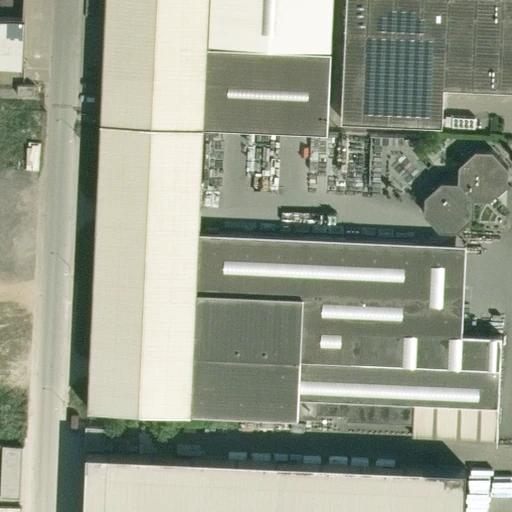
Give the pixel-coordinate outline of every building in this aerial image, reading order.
[(106,0),(101,120),(204,125),(204,124),(328,130),(330,51),(207,46),(209,0),(106,0)] [(209,0),(207,46),(330,51),(332,0),(209,0)] [(511,0),(346,0),(341,119),(442,123),(444,85),(511,88),(511,0)] [(18,84),(18,94),(34,95),(35,85),(18,84)] [(416,241),(199,232),(204,125),(101,120),(88,408),(318,419),(318,413),(346,414),(346,420),(377,421),(376,433),(497,439),(502,335),(422,331),(425,251),(416,241)] [(493,149),(475,149),(459,164),(458,180),(442,180),(425,195),(424,212),(439,229),(457,230),(474,214),(474,198),(491,199),(507,183),(508,166),(493,149)] [(86,426),(84,447),(104,449),(106,427),(86,426)] [(21,498),(23,446),(3,445),(0,497),(21,498)] [(87,451),(84,511),(464,511),(466,467),(87,451)]
